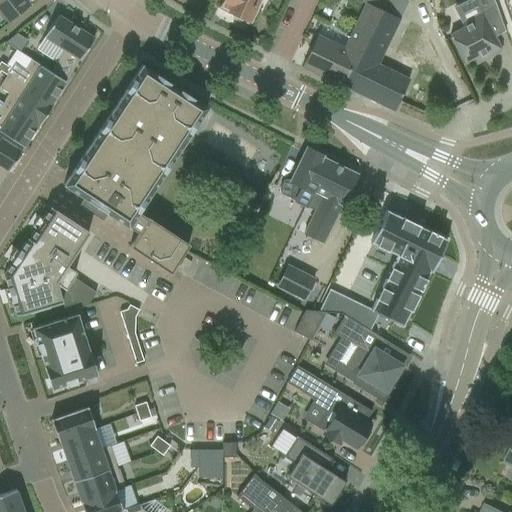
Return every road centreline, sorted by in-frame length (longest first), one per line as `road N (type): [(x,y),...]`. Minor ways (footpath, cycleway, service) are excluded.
road 1 (tertiary): [(486,193),(135,13)]
road 2 (residential): [(400,511),(508,254)]
road 3 (residential): [(0,226),(135,13)]
road 4 (residential): [(53,511),(0,357)]
